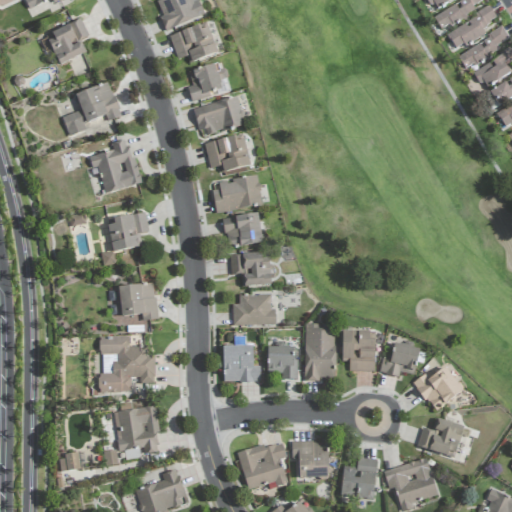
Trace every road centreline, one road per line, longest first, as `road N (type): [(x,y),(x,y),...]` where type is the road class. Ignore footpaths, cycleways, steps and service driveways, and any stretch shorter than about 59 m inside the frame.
road 1 (residential): [(234,511),(206,425),(196,267),(176,158),(118,0)]
road 2 (tertiary): [(23,511),(23,247)]
road 3 (tertiary): [(0,287),(4,511)]
road 4 (residential): [(206,425),(286,412),(401,422)]
